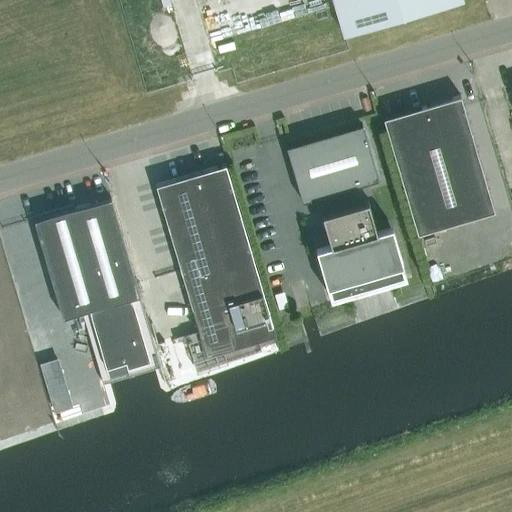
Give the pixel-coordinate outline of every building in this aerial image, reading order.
[(334,0),(344,34),(460,0),(334,0)] [(383,117),(387,132),(417,232),(494,210),(460,94),(421,106),(383,117)] [(301,198),(302,201),(326,194),(378,178),(362,123),(358,125),(290,144),(286,146),(287,148),(301,198)] [(238,206),(226,164),(156,184),(168,226),(238,206)] [(111,197),(34,219),(63,317),(82,311),(103,382),(160,365),(111,197)] [(316,247),(330,297),(406,275),(392,225),(377,229),(367,198),(321,212),(330,243),(316,247)] [(168,226),(181,269),(251,248),(238,206),(168,226)] [(251,248),(181,269),(193,311),(263,291),(251,248)] [(193,311),(206,354),(275,333),(263,291),(193,311)]
